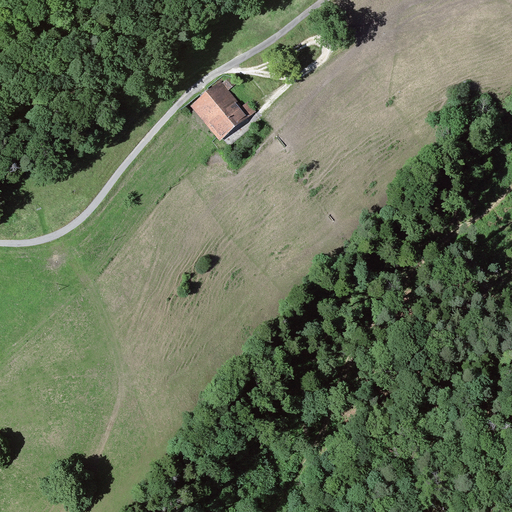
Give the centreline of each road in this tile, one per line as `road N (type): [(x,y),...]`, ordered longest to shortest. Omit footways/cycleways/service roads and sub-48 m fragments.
road 1 (unclassified): [(0,242),(35,242),(63,231),(194,90),(324,0)]
road 2 (track): [(226,67),(248,70),(317,38),(324,42),(324,56),(260,112)]
